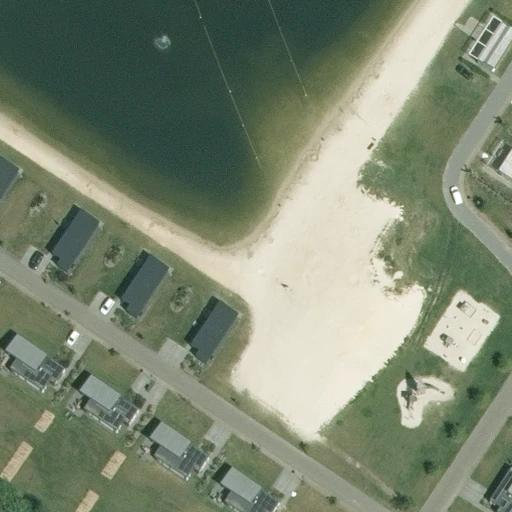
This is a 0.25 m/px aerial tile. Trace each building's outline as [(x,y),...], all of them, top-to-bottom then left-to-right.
[(511,33),(502,27),(478,64),(490,72),(511,38),(511,33)] [(511,152),(497,175),(511,184),(511,152)] [(0,201),(18,174),(2,163),(0,166),(0,201)] [(68,233),(52,257),(60,262),(57,267),(67,274),(99,226),(83,216),(70,235),(68,233)] [(137,279),(122,302),(130,308),(126,313),(136,320),(168,272),(152,262),(140,280),(137,279)] [(207,324),(191,348),(199,353),(195,359),(205,365),(237,318),(222,307),(209,326),(207,324)] [(17,340),(7,355),(16,362),(9,372),(42,394),(49,384),(54,387),(64,372),(17,340)] [(91,380),(81,396),(90,402),(83,412),(116,434),(123,424),(128,427),(138,412),(91,380)] [(161,427),(151,443),(160,449),(153,459),(186,481),(193,471),(198,475),(209,459),(161,427)] [(511,511),(511,470),(490,503),(500,510),(498,511),(511,511)] [(232,473),(221,488),(231,495),(224,505),(234,511),(274,511),(279,505),(232,473)]
